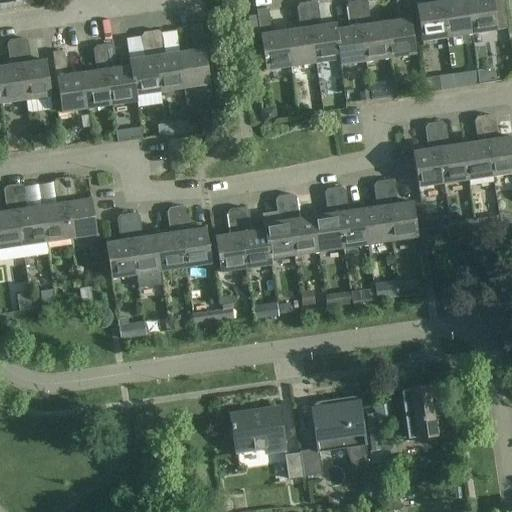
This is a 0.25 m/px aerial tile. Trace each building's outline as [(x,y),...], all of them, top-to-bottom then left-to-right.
[(357,1),(366,62),(390,58),(385,23),(371,25),(368,3),(363,0),(357,1)] [(385,23),(390,58),(416,55),(407,0),(395,0),(399,21),(385,23)] [(447,38),(441,0),(430,0),(432,4),(416,6),(422,42),(447,38)] [(441,0),(447,38),(472,34),(466,0),(457,0),(453,1),(452,0),(441,0)] [(466,0),(472,34),(498,31),(498,30),(509,28),(505,0),(466,0)] [(366,62),(357,1),(350,2),(346,7),(349,28),(336,30),(340,60),(339,60),(340,66),(366,62)] [(316,64),(339,60),(340,60),(336,30),(336,24),(321,26),(318,4),(314,2),(307,3),(316,64)] [(286,31),(292,67),(316,64),(307,3),(300,4),(297,8),(300,29),(286,31)] [(266,71),(292,67),(286,31),(272,33),(269,12),(265,9),(257,10),(266,71)] [(193,52),(179,54),(184,89),(210,85),(201,25),(194,26),(190,30),(193,52)] [(137,96),(160,93),(151,32),(145,33),(141,38),(144,59),(129,61),(130,67),(131,67),(135,96),(137,96)] [(160,93),(184,89),(179,54),(165,56),(162,35),(157,32),(151,32),(160,93)] [(24,39),(16,40),(25,100),(50,97),(51,96),(46,61),(31,63),(28,42),(24,39)] [(0,68),(0,94),(1,104),(25,100),(16,40),(10,41),(7,46),(10,67),(0,68)] [(109,45),(103,46),(112,106),(137,102),(137,96),(135,96),(131,67),(130,67),(117,69),(114,48),(109,45)] [(87,109),(112,106),(103,46),(97,47),(93,51),(96,72),(82,74),(87,109)] [(87,109),(82,74),(68,76),(65,55),(60,52),(53,53),(61,113),(87,109)] [(491,115),(484,116),(492,176),(511,173),(511,136),(498,139),(495,118),(491,115)] [(463,144),(468,180),(492,176),(484,116),(477,117),(474,121),(477,142),(463,144)] [(435,123),(443,184),(468,180),(463,144),(449,146),(446,126),(441,122),(435,123)] [(418,187),(443,184),(435,123),(428,124),(425,129),(428,149),(412,152),(418,187)] [(69,178),(62,179),(71,239),(97,235),(91,200),(77,202),(73,181),(69,178)] [(41,208),(47,242),(71,239),(62,179),(56,180),(52,184),(55,205),(41,208)] [(383,182),(392,241),(417,237),(412,202),(397,204),(394,184),(390,181),(383,182)] [(362,210),(367,245),(392,241),(383,182),(377,183),(374,187),(377,208),(362,210)] [(22,246),(47,242),(41,208),(28,210),(24,188),(20,185),(13,186),(22,246)] [(0,249),(22,246),(13,186),(6,187),(3,191),(6,213),(0,213),(0,249)] [(334,189),(343,248),(367,245),(362,210),(349,212),(345,191),(342,188),(334,189)] [(319,252),(343,248),(334,189),(328,190),(324,194),(328,215),(314,217),(319,252)] [(285,197),(294,256),(319,252),(314,217),(300,219),(297,198),(293,195),(285,197)] [(271,259),(294,256),(285,197),(279,198),(275,202),(278,222),(263,225),(264,231),(265,231),(269,259),(271,259)] [(183,207),(176,208),(185,268),(210,265),(205,229),(190,231),(187,210),(183,207)] [(155,237),(161,272),(185,268),(176,208),(170,209),(166,213),(169,235),(155,237)] [(243,208),(237,209),(246,269),(272,265),(271,259),(269,259),(265,231),(264,231),(251,233),(248,211),(243,208)] [(246,269),(237,209),(230,210),(226,214),(230,236),(215,238),(220,273),(246,269)] [(134,215),(128,216),(136,275),(138,288),(162,285),(161,272),(155,237),(142,239),(139,217),(134,215)] [(111,279),(136,275),(128,216),(121,217),(117,221),(120,242),(105,244),(111,279)] [(425,220),(428,237),(454,233),(452,216),(425,220)] [(475,233),(474,221),(464,223),(466,234),(475,233)] [(92,303),(90,288),(79,289),(81,305),(92,303)] [(232,309),(222,310),(224,324),(234,323),(232,309)] [(224,324),(222,310),(192,315),(194,328),(224,324)] [(439,385),(412,389),(399,391),(407,442),(447,436),(439,385)] [(299,453),(299,455),(303,478),(322,475),(319,453),(345,449),(353,471),(368,469),(358,397),(311,404),(318,450),(299,453)] [(285,446),(279,406),(256,410),(256,412),(230,416),(232,430),(233,430),(237,454),(285,446)] [(381,464),(380,451),(370,452),(372,465),(381,464)] [(289,481),(303,478),(299,455),(286,457),(286,454),(285,454),(289,481)] [(395,475),(397,490),(409,489),(407,473),(395,475)]
